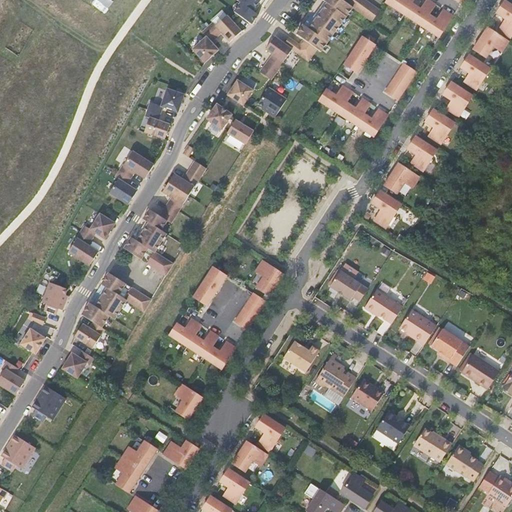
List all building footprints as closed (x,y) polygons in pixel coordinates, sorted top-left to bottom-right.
[(237,0),(241,2),(234,12),(251,24),(258,15),(253,11),(260,0),(237,0)] [(289,37),(284,44),(292,49),(308,61),(317,49),(321,52),(353,7),(342,0),(322,0),(327,3),(309,29),(303,25),(296,34),(306,41),(302,47),(289,37)] [(342,0),(353,7),(372,21),(379,10),(365,0),(342,0)] [(387,0),(387,1),(405,13),(413,1),(413,0),(387,0)] [(405,13),(423,24),(431,12),(437,3),(433,0),(427,0),(423,7),(413,1),(405,13)] [(511,35),(511,5),(505,1),(496,14),(506,20),(499,30),(510,38),(511,35)] [(439,18),(431,12),(423,24),(440,36),(454,14),(445,8),(439,18)] [(207,27),(216,37),(222,33),(230,42),(241,31),(227,15),(216,26),(213,22),(207,27)] [(206,37),(192,50),(204,63),(218,50),(211,42),(216,37),(207,27),(202,33),(206,37)] [(509,42),(487,28),(482,36),(479,40),(473,50),(486,58),(494,47),(502,52),(509,42)] [(377,44),(364,35),(347,60),(358,66),(367,52),(370,54),(377,44)] [(266,49),(273,54),(260,72),(271,80),(284,62),(283,62),(292,49),(284,44),(275,37),(266,49)] [(491,69),(469,55),(461,68),(470,74),(463,84),(475,93),(491,69)] [(399,98),(418,70),(405,62),(387,90),(399,98)] [(238,80),(228,95),(243,105),(253,91),(238,80)] [(474,97),(452,82),(443,95),(452,101),(445,112),(457,120),(474,97)] [(321,99),(340,112),(348,100),(355,90),(345,84),(338,94),(328,87),(321,99)] [(286,99),(268,88),(258,104),(263,107),(262,109),(275,117),(286,99)] [(150,102),(148,109),(160,114),(163,107),(178,112),(184,95),(167,89),(161,106),(150,102)] [(358,124),(365,112),(372,102),(364,97),(358,107),(348,100),(340,112),(358,124)] [(217,104),(207,119),(222,129),(232,115),(217,104)] [(375,135),(389,113),(380,107),(374,117),(365,112),(358,124),(375,135)] [(149,118),(144,132),(165,139),(170,125),(158,120),(160,114),(148,109),(145,116),(149,118)] [(456,124),(434,109),(425,123),(434,129),(428,139),(439,147),(456,124)] [(235,120),(227,133),(246,144),(254,131),(235,120)] [(438,151),(416,137),(407,150),(417,156),(410,166),(421,174),(438,151)] [(188,157),(193,149),(189,146),(184,154),(188,157)] [(123,165),(119,171),(131,178),(134,172),(145,179),(154,165),(132,151),(124,165),(123,165)] [(195,161),(187,173),(198,181),(206,168),(195,161)] [(420,178),(398,164),(393,172),(390,176),(384,185),(397,194),(405,183),(413,188),(420,178)] [(131,178),(119,171),(114,180),(116,182),(109,193),(128,205),(137,191),(127,184),(131,178)] [(174,174),(168,183),(188,196),(198,181),(187,173),(183,180),(174,174)] [(171,198),(168,204),(179,211),(188,196),(168,183),(163,192),(171,198)] [(402,205),(380,191),(372,204),(381,210),(374,220),(386,229),(402,205)] [(131,237),(124,249),(166,275),(173,264),(155,252),(166,234),(161,230),(167,221),(171,223),(179,211),(168,204),(160,216),(149,209),(143,219),(149,223),(137,241),(131,237)] [(84,225),(80,232),(92,239),(95,233),(105,239),(115,223),(100,214),(90,229),(84,225)] [(92,239),(80,232),(76,238),(77,238),(68,252),(90,266),(98,252),(88,245),(92,239)] [(270,296),(284,275),(262,261),(256,271),(264,276),(256,288),(270,296)] [(227,276),(213,267),(210,271),(224,280),(227,276)] [(224,280),(210,271),(192,298),(203,305),(212,292),(215,294),(224,280)] [(351,300),(361,284),(341,271),(331,286),(351,300)] [(151,300),(109,273),(101,284),(107,288),(95,306),(90,303),(82,315),(94,322),(102,328),(109,316),(114,319),(127,300),(143,311),(151,300)] [(67,289),(50,282),(42,302),(46,304),(44,310),(56,315),(58,309),(62,310),(68,296),(65,295),(67,289)] [(375,292),(365,308),(374,314),(375,312),(392,324),(401,309),(375,292)] [(248,330),(266,302),(253,294),(235,321),(248,330)] [(437,326),(412,310),(400,328),(411,335),(411,336),(424,345),(437,326)] [(33,314),(31,320),(43,325),(46,318),(33,314)] [(195,336),(201,326),(192,320),(185,330),(177,325),(170,337),(188,349),(195,336)] [(102,328),(94,322),(89,329),(83,324),(75,337),(92,348),(105,330),(102,328)] [(31,329),(21,345),(36,354),(46,338),(31,329)] [(457,366),(469,347),(443,330),(432,346),(445,355),(443,357),(457,366)] [(212,347),(219,337),(211,332),(205,342),(195,336),(188,349),(205,359),(212,347)] [(222,370),(236,348),(227,342),(221,352),(212,347),(205,359),(222,370)] [(306,372),(320,351),(312,346),(309,351),(295,342),(284,358),(306,372)] [(72,353),(62,369),(77,378),(87,363),(90,365),(94,358),(82,351),(79,357),(72,353)] [(499,372),(473,355),(462,372),(482,386),(483,384),(489,388),(499,372)] [(344,397),(356,379),(337,366),(339,364),(330,359),(316,381),(324,387),(327,386),(344,397)] [(5,369),(0,377),(0,384),(16,395),(25,381),(14,374),(18,368),(6,361),(2,367),(5,369)] [(511,374),(502,389),(511,395),(511,374)] [(384,393),(363,380),(351,397),(372,411),(384,393)] [(189,420),(203,398),(182,384),(175,394),(183,400),(176,411),(189,420)] [(53,420),(66,399),(45,386),(41,392),(43,393),(38,401),(36,400),(32,407),(36,409),(32,415),(43,422),(47,416),(53,420)] [(397,417),(389,411),(377,429),(399,444),(411,426),(402,420),(402,421),(396,418),(397,417)] [(287,428),(265,414),(256,427),(265,433),(259,443),(270,452),(287,428)] [(440,462),(452,444),(445,440),(446,440),(438,435),(437,436),(425,428),(414,445),(440,462)] [(22,469),(35,448),(15,435),(10,441),(12,442),(7,450),(5,449),(1,456),(5,458),(1,464),(12,471),(16,465),(22,469)] [(151,459),(157,450),(144,441),(137,452),(129,447),(122,457),(143,471),(149,463),(151,459)] [(171,442),(163,454),(176,462),(186,469),(188,467),(199,450),(186,441),(181,449),(171,442)] [(268,455),(247,441),(241,449),(239,453),(233,463),(246,472),(253,460),(261,465),(268,455)] [(461,447),(457,447),(446,464),(467,478),(467,477),(474,482),(484,466),(477,461),(478,461),(465,452),(464,449),(461,447)] [(138,479),(143,471),(122,457),(115,467),(123,473),(116,484),(129,493),(136,483),(138,479)] [(251,483),(229,468),(220,482),(229,488),(223,498),(234,506),(251,483)] [(360,505),(365,508),(373,495),(361,487),(365,480),(353,472),(340,492),(350,499),(352,500),(354,498),(357,500),(355,502),(360,505)] [(488,495),(507,507),(511,498),(511,485),(506,482),(507,480),(500,476),(488,495)] [(340,511),(343,509),(345,505),(320,489),(311,484),(305,493),(314,499),(307,510),(309,511),(324,511),(328,506),(336,511),(340,511)] [(231,511),(233,510),(211,495),(203,509),(207,511),(231,511)] [(132,511),(158,511),(159,511),(148,505),(135,496),(127,509),(132,511)] [(409,511),(411,510),(399,502),(395,509),(382,501),(374,511),(409,511)]
